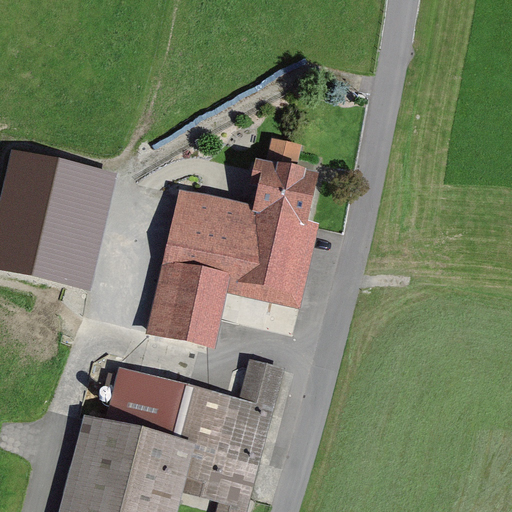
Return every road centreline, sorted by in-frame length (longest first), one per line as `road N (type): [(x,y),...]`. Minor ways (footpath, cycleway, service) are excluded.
road 1 (unclassified): [(286,511),(364,217),(405,0)]
road 2 (track): [(133,171),(311,71),(388,88)]
